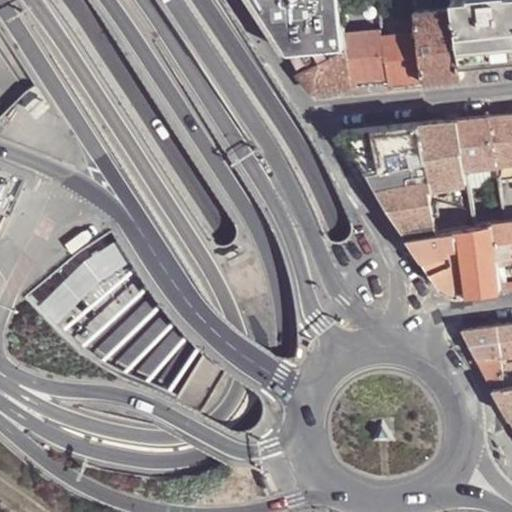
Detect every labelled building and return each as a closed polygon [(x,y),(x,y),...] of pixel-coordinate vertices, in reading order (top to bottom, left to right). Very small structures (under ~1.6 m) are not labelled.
[(252,0),(288,55),(291,53),(305,52),(327,51),(348,49),(346,34),(345,26),(343,6),(341,0),(252,0)] [(511,54),(511,0),(453,0),(454,8),(461,60),(511,54)] [(343,6),(345,26),(355,25),(352,5),(343,6)] [(427,81),(463,78),(462,66),(461,60),(454,8),(418,12),(421,30),(427,81)] [(373,31),(384,31),(382,21),(372,21),(373,31)] [(421,30),(384,34),(390,85),(427,81),(421,30)] [(389,85),(390,85),(384,34),(384,31),(373,31),(346,34),(348,49),(352,88),(389,85)] [(352,88),(348,49),(327,51),(326,59),(321,61),(319,57),(313,60),(316,64),(298,73),(313,92),(352,88)] [(511,54),(461,60),(462,66),(511,60),(511,54)] [(511,113),(491,116),(498,165),(511,163),(511,113)] [(491,116),(461,119),(467,159),(467,165),(468,168),(498,165),(491,116)] [(461,119),(421,123),(425,157),(424,157),(425,166),(467,159),(461,119)] [(342,132),(369,169),(424,157),(425,157),(421,123),(342,131),(342,132)] [(368,172),(373,180),(426,172),(425,166),(424,157),(369,169),(368,172)] [(425,166),(426,172),(467,165),(467,159),(425,166)] [(505,219),(511,218),(511,163),(498,165),(503,206),(505,219)] [(409,235),(476,224),(474,211),(468,168),(467,165),(426,172),(373,180),(409,235)] [(474,211),(476,224),(492,221),(505,219),(503,206),(474,211)] [(492,221),(496,256),(511,254),(511,218),(505,219),(492,221)] [(409,235),(441,287),(457,295),(501,289),(498,265),(496,256),(492,221),(476,224),(409,235)] [(501,289),(511,288),(511,262),(498,265),(501,289)] [(500,351),(500,355),(506,354),(511,353),(511,321),(496,323),(500,351)] [(462,328),(476,354),(500,351),(496,323),(462,328)] [(476,354),(494,385),(504,384),(501,363),(501,361),(500,355),(500,351),(476,354)] [(511,361),(501,363),(504,384),(511,382),(511,361)] [(494,385),(511,415),(511,382),(504,384),(494,385)]
